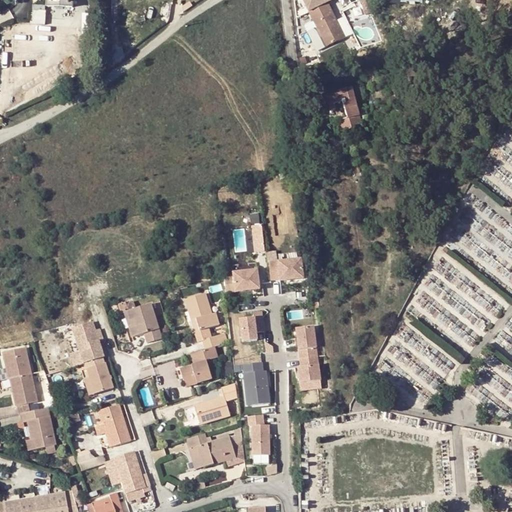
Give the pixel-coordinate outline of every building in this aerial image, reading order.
[(334,1),(334,0),(302,0),(319,33),(326,47),(345,37),(328,3),(334,1)] [(42,24),(44,7),(32,6),(30,23),(42,24)] [(318,51),(326,47),(319,33),(311,36),(318,51)] [(360,86),(331,93),(334,105),(341,131),(361,126),(355,103),(364,100),(360,86)] [(263,251),(261,224),(251,225),(253,251),(263,251)] [(301,260),(268,264),(270,281),(280,280),(280,282),(303,279),(301,260)] [(233,278),(224,279),(226,294),(259,290),(257,271),(233,274),(233,278)] [(205,290),(184,297),(191,318),(195,317),(202,338),(205,348),(214,345),(227,341),(224,331),(211,335),(208,325),(218,322),(215,309),(211,311),(205,290)] [(118,303),(120,310),(123,309),(126,308),(135,305),(133,298),(118,303)] [(135,305),(126,308),(131,325),(129,326),(132,335),(144,331),(147,340),(161,336),(150,300),(135,305)] [(202,338),(195,317),(191,318),(197,339),(202,338)] [(257,341),(254,319),(239,321),(242,343),(257,341)] [(73,329),(81,351),(85,363),(85,365),(103,358),(104,358),(93,323),(73,329)] [(299,384),(320,382),(313,327),(296,330),(300,368),(297,369),(299,384)] [(206,359),(217,355),(214,345),(205,348),(191,353),(194,363),(181,367),(186,384),(211,376),(206,359)] [(9,369),(0,371),(0,382),(33,375),(27,349),(5,354),(9,369)] [(73,367),(85,363),(81,351),(69,354),(73,367)] [(84,365),(88,377),(94,394),(114,388),(105,363),(104,363),(103,358),(85,365),(84,365)] [(263,372),(262,364),(243,366),(244,375),(246,392),(251,392),(252,406),(270,404),(266,372),(263,372)] [(33,375),(0,382),(0,384),(2,392),(14,390),(18,407),(38,402),(33,375)] [(88,396),(94,394),(88,377),(82,379),(88,396)] [(229,414),(225,400),(238,396),(234,382),(221,387),(223,394),(194,403),(200,422),(229,414)] [(99,412),(103,424),(106,434),(111,448),(131,441),(119,405),(99,412)] [(24,424),(28,423),(32,441),(35,441),(37,450),(57,446),(49,410),(22,416),(24,424)] [(73,425),(81,422),(79,413),(70,416),(73,425)] [(263,416),(248,418),(249,426),(252,426),(253,456),(270,456),(269,426),(264,426),(263,416)] [(98,436),(106,434),(103,424),(95,426),(98,436)] [(186,438),(189,448),(197,446),(203,465),(223,458),(235,454),(232,444),(229,435),(208,442),(205,432),(186,438)] [(70,438),(74,450),(85,446),(81,434),(70,438)] [(37,450),(35,441),(32,441),(28,442),(30,452),(37,450)] [(232,444),(235,454),(223,458),(226,467),(244,462),(242,441),(232,444)] [(203,465),(197,446),(189,448),(195,468),(203,465)] [(146,488),(134,452),(114,459),(126,494),(146,488)] [(277,465),(267,469),(268,476),(278,473),(277,465)] [(168,481),(165,486),(173,491),(175,486),(168,481)] [(74,511),(71,493),(0,504),(0,511),(74,511)] [(123,511),(118,493),(110,495),(111,498),(87,505),(89,511),(123,511)]
